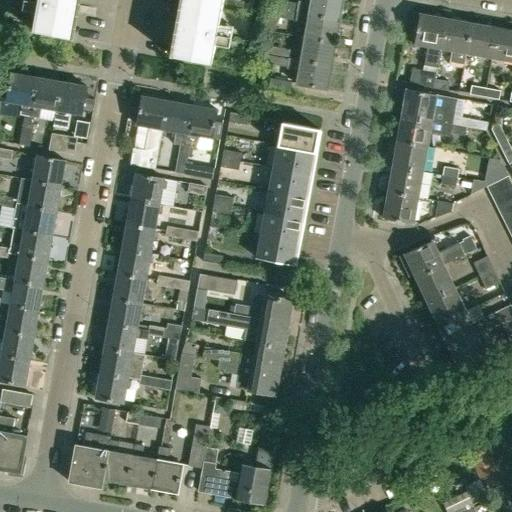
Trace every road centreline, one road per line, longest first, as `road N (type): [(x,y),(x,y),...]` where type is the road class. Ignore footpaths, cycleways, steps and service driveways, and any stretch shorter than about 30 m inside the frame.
road 1 (residential): [(129,0),(40,505)]
road 2 (unclassified): [(294,511),(338,240)]
road 3 (unclassified): [(338,240),(383,0)]
road 4 (residential): [(434,384),(375,248),(338,240)]
